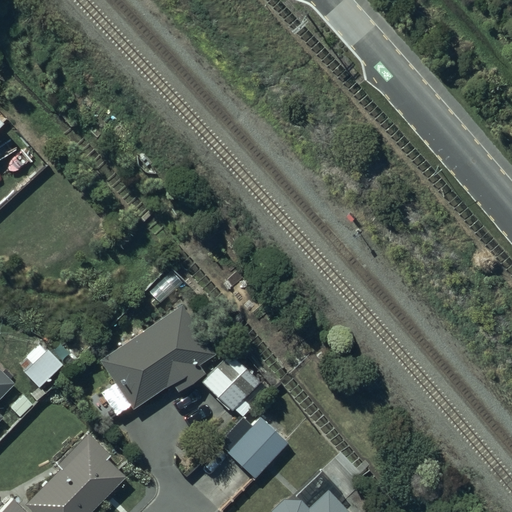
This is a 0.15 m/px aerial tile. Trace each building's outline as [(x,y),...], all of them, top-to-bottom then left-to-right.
[(219,358),(184,306),(94,367),(130,419),(181,384),(188,393),(202,384),(195,374),(219,358)] [(27,355),(20,362),(40,382),(64,359),(48,343),(46,346),(39,339),(25,353),(27,355)] [(260,390),(229,362),(203,390),(234,418),(260,390)] [(0,393),(12,379),(0,368),(0,418),(5,412),(0,407),(0,393)] [(288,450),(259,423),(224,459),(254,487),(288,450)] [(97,511),(123,486),(85,449),(23,511),(97,511)] [(340,511),(328,499),(314,511),(305,511),(300,506),(285,507),(278,511),(340,511)]
